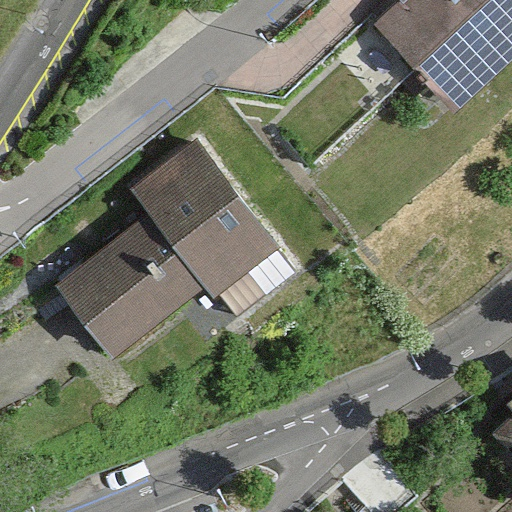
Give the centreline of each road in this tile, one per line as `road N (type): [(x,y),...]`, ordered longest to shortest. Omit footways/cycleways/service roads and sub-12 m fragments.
road 1 (residential): [(0,213),(246,0)]
road 2 (residential): [(374,399),(79,511)]
road 3 (residential): [(511,310),(471,350),(374,399)]
road 4 (residential): [(374,399),(265,511)]
road 5 (residential): [(0,115),(72,0)]
